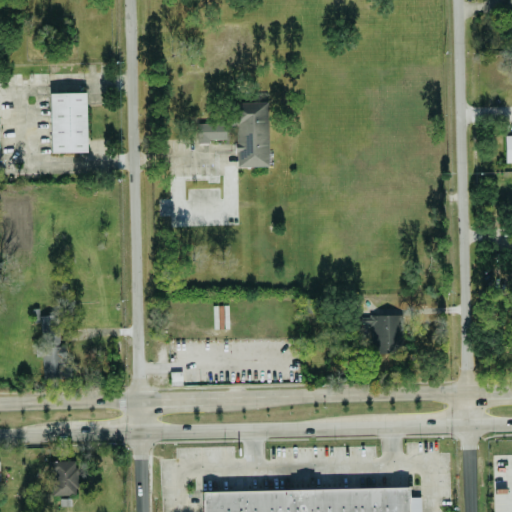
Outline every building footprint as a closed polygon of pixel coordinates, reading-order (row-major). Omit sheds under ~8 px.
[(85,91),(49,91),(49,151),(85,151),(85,91)] [(267,101),(233,101),(233,164),(267,164),(267,101)] [(225,123),(196,123),(196,140),(225,140),(225,123)] [(398,219),(384,218),(384,233),(398,233),(398,219)] [(377,304),(402,304),(402,293),(377,293),(377,304)] [(213,326),(227,326),(227,303),(213,303),(213,326)] [(57,313),(40,313),(40,340),(57,340),(57,313)] [(402,350),(402,315),(371,315),(371,351),(402,350)] [(42,375),(66,375),(66,345),(42,345),(42,375)] [(180,382),(180,370),(170,370),(170,382),(180,382)] [(77,493),(77,458),(48,458),(48,493),(77,493)] [(419,511),(419,495),(408,495),(408,486),(200,488),(200,511),(419,511)]
